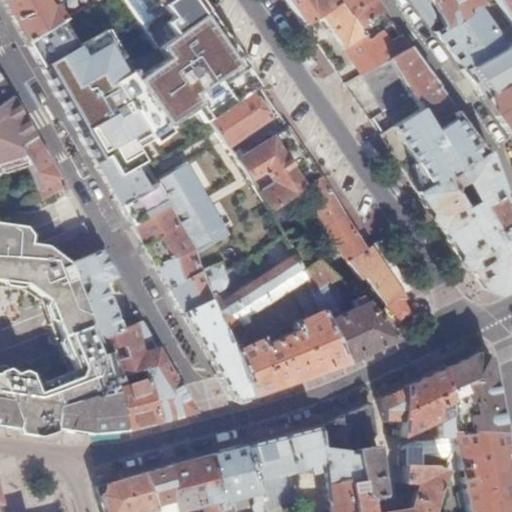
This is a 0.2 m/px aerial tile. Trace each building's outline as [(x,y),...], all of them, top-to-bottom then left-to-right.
[(0,0),(0,2),(24,44),(78,10),(77,1),(58,13),(53,5),(49,7),(46,4),(41,1),(40,0),(0,0)] [(76,0),(77,1),(78,10),(93,1),(93,0),(76,0)] [(123,0),(155,46),(205,11),(197,0),(123,0)] [(284,0),(303,26),(318,15),(330,7),(339,0),(284,0)] [(339,0),(330,7),(318,15),(362,76),(389,61),(410,49),(400,36),(387,43),(379,34),(392,24),(373,0),(339,0)] [(425,0),(409,0),(428,25),(436,21),(427,7),(429,5),(425,0)] [(429,0),(438,13),(446,28),(467,15),(457,0),(429,0)] [(446,28),(435,35),(461,71),(503,49),(494,31),(478,10),(482,7),(477,0),(457,0),(467,15),(446,28)] [(511,0),(495,0),(511,26),(511,0)] [(511,44),(503,49),(461,71),(481,99),(511,80),(511,44)] [(410,49),(389,61),(407,90),(414,103),(429,94),(437,106),(422,115),(433,133),(454,120),(451,115),(456,112),(419,62),(410,49)] [(361,76),(377,106),(407,90),(389,61),(362,76),(361,76)] [(0,102),(10,96),(0,78),(0,102)] [(511,80),(481,99),(509,137),(511,136),(511,80)] [(251,93),(208,121),(226,147),(271,118),(251,93)] [(0,173),(3,171),(25,159),(18,147),(35,137),(33,135),(30,136),(21,123),(20,124),(13,112),(15,104),(10,96),(0,102),(0,173)] [(418,109),(391,128),(428,188),(449,176),(486,155),(485,154),(456,112),(451,115),(454,120),(433,133),(422,115),(418,109)] [(230,154),(265,203),(270,210),(294,193),(301,189),(305,186),(321,179),(287,129),(242,156),(237,149),(230,154)] [(25,159),(27,164),(38,190),(58,178),(35,137),(18,147),(25,159)] [(447,264),(446,269),(453,279),(459,280),(470,299),(486,307),(507,297),(511,291),(511,275),(485,228),(489,226),(480,209),(501,197),(486,155),(449,176),(428,188),(417,194),(406,202),(418,221),(417,228),(423,237),(430,238),(447,264)] [(104,158),(94,164),(106,184),(116,179),(104,158)] [(116,179),(106,184),(119,206),(155,186),(154,183),(142,164),(116,179)] [(64,188),(58,178),(38,190),(43,201),(64,188)] [(363,277),(383,305),(397,319),(407,313),(403,299),(392,282),(368,247),(365,249),(351,226),(321,179),(305,186),(301,189),(345,261),(360,280),(363,277)] [(166,204),(155,186),(119,206),(130,226),(166,204)] [(294,193),(270,210),(278,226),(284,224),(305,213),(294,193)] [(489,226),(485,228),(511,275),(511,224),(501,197),(480,209),(489,226)] [(166,204),(130,226),(155,269),(193,251),(191,246),(166,204)] [(29,252),(25,280),(23,282),(30,288),(43,298),(55,327),(57,332),(41,288),(42,288),(37,274),(46,258),(55,254),(48,248),(41,243),(25,240),(27,232),(20,224),(0,220),(0,224),(16,226),(12,250),(29,252)] [(0,280),(21,284),(23,282),(25,280),(29,252),(12,250),(16,226),(0,224),(0,280)] [(278,226),(282,235),(292,255),(300,271),(316,261),(317,260),(301,235),(296,238),(289,229),(287,230),(284,224),(278,226)] [(41,288),(57,332),(73,372),(89,366),(91,375),(85,384),(69,383),(58,387),(56,399),(49,399),(53,411),(50,429),(86,435),(124,431),(110,383),(120,379),(119,375),(109,334),(99,338),(90,315),(92,315),(80,291),(69,264),(101,251),(89,232),(64,243),(60,251),(55,254),(46,258),(37,274),(42,288),(41,288)] [(90,315),(99,338),(109,334),(120,330),(112,305),(102,281),(115,276),(101,251),(69,264),(80,291),(92,315),(90,315)] [(220,263),(200,273),(200,275),(209,297),(206,298),(208,301),(220,330),(221,330),(236,324),(247,320),(245,316),(292,287),(304,279),(300,271),(292,255),(228,296),(224,288),(226,282),(226,279),(224,271),(220,263)] [(304,279),(319,311),(344,365),(346,365),(397,342),(393,338),(385,327),(365,303),(359,297),(351,304),(353,309),(339,316),(326,288),(338,279),(316,261),(300,271),(304,279)] [(200,273),(167,288),(182,314),(208,301),(206,298),(209,297),(200,275),(200,273)] [(304,279),(292,287),(306,317),(319,311),(304,279)] [(230,396),(242,401),(250,397),(237,362),(221,330),(220,330),(208,301),(182,314),(214,368),(230,396)] [(221,330),(237,362),(250,397),(344,365),(319,311),(306,317),(291,323),(294,330),(289,333),(266,343),(261,345),(258,339),(246,344),(236,324),(221,330)] [(126,373),(142,368),(144,378),(150,402),(157,423),(194,413),(142,323),(130,327),(120,330),(109,334),(119,375),(126,373)] [(291,323),(285,326),(289,333),(294,330),(291,323)] [(263,336),(258,339),(261,345),(266,343),(263,336)] [(444,366),(450,433),(451,433),(505,433),(490,357),(478,351),(444,366)] [(0,382),(15,424),(14,430),(26,432),(33,433),(47,429),(50,429),(53,411),(49,399),(56,399),(58,387),(69,383),(85,384),(91,375),(89,366),(73,372),(73,374),(32,390),(25,370),(17,367),(15,368),(10,370),(2,365),(0,365),(0,382)] [(379,495),(380,493),(374,445),(353,448),(351,448),(352,450),(358,478),(344,480),(350,511),(428,511),(437,484),(453,449),(454,448),(451,433),(450,433),(444,366),(404,385),(400,420),(399,420),(398,437),(434,419),(436,434),(414,436),(397,443),(396,464),(399,465),(398,482),(411,484),(404,507),(372,511),(370,497),(379,495)] [(120,379),(110,383),(124,431),(157,423),(150,402),(144,378),(129,384),(126,373),(119,375),(120,379)] [(0,427),(6,429),(14,430),(15,424),(0,382),(0,427)] [(379,397),(383,420),(399,420),(400,420),(404,385),(379,397)] [(316,426),(319,447),(352,450),(351,448),(353,448),(351,439),(372,435),(368,401),(317,425),(316,426)] [(316,424),(244,444),(262,508),(294,499),(287,472),(305,467),(307,472),(315,470),(314,465),(320,463),(326,511),(350,511),(344,480),(358,478),(352,450),(319,447),(316,426),(317,425),(316,424)] [(454,448),(453,449),(465,511),(511,511),(511,472),(505,433),(451,433),(454,448)] [(244,444),(208,454),(219,509),(226,507),(229,500),(250,494),(251,507),(246,511),(263,511),(262,508),(244,444)] [(208,454),(167,466),(174,511),(182,511),(202,506),(204,511),(219,511),(219,509),(208,454)] [(141,473),(154,506),(155,511),(174,511),(167,466),(141,473)] [(141,473),(94,486),(101,511),(155,511),(154,506),(141,473)] [(226,507),(219,509),(219,511),(246,511),(251,507),(250,494),(229,500),(226,507)]
